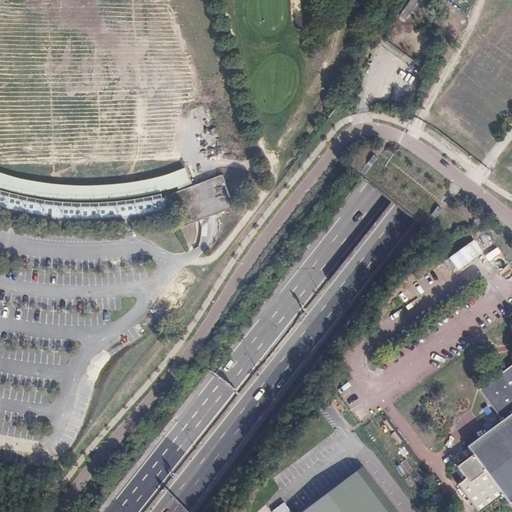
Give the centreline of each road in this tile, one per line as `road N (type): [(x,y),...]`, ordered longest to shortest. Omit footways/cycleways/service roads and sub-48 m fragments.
road 1 (unclassified): [(511,223),(407,141),(364,129),(345,136),(58,511)]
road 2 (motorway): [(511,22),(122,511)]
road 3 (motorway): [(168,511),(511,80)]
road 4 (unknown): [(456,499),(375,390)]
